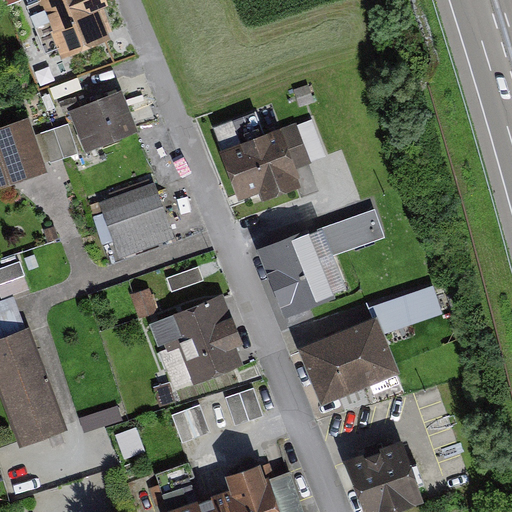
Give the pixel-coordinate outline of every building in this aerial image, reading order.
[(102,0),(45,0),(65,54),(115,36),(102,0)] [(307,85),(292,89),(297,108),(313,103),(307,85)] [(125,91),(70,112),(87,154),(142,133),(125,91)] [(257,110),(210,128),(237,199),(256,192),(258,195),(259,199),(294,186),(289,174),(309,166),(308,163),(294,126),(294,124),(278,130),(275,124),(264,128),(257,110)] [(31,117),(0,128),(0,189),(51,172),(31,117)] [(310,120),(294,126),(308,163),(317,159),(324,157),(310,120)] [(80,152),(71,122),(39,132),(48,161),(80,152)] [(157,183),(101,203),(121,259),(177,239),(157,183)] [(313,231),(267,247),(289,309),(335,292),(313,231)] [(0,289),(2,296),(32,288),(24,258),(0,264),(0,289)] [(201,264),(168,274),(172,289),(206,279),(201,264)] [(246,357),(223,299),(173,318),(196,376),(246,357)] [(382,318),(303,348),(325,405),(398,377),(404,374),(388,334),(382,318)] [(36,327),(0,339),(0,370),(24,438),(70,422),(36,327)] [(256,385),(227,393),(235,422),(264,415),(256,385)] [(86,428),(123,418),(120,405),(83,416),(86,428)] [(138,428),(119,432),(125,455),(144,451),(138,428)] [(407,441),(350,462),(368,511),(397,511),(430,500),(407,441)] [(236,488),(170,511),(287,511),(274,475),(268,457),(229,471),(236,488)]
